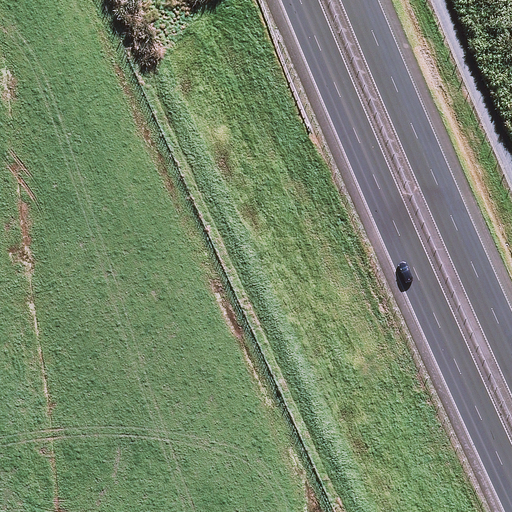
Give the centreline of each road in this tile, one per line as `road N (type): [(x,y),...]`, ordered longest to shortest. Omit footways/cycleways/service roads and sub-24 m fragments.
road 1 (motorway): [(511,469),(304,0)]
road 2 (motorway): [(362,0),(511,341)]
